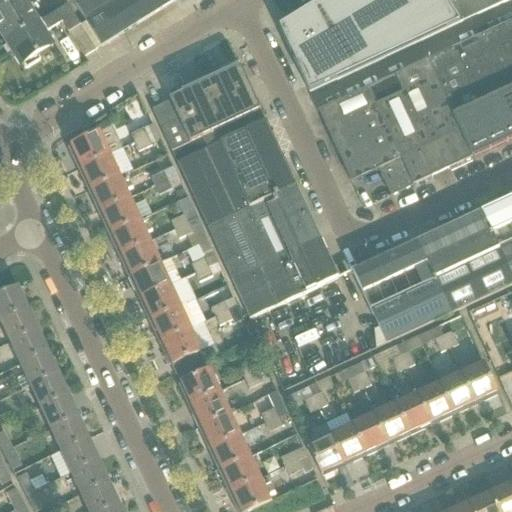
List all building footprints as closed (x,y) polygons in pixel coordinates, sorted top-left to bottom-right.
[(21,0),(0,13),(0,34),(6,44),(37,25),(22,0),(21,0)] [(0,0),(0,13),(21,0),(0,0)] [(71,0),(90,31),(101,48),(138,25),(122,0),(71,0)] [(122,0),(138,25),(175,2),(174,0),(122,0)] [(327,0),(298,18),(280,30),(307,89),(310,95),(322,89),(411,48),(459,25),(448,6),(444,0),(327,0)] [(499,0),(458,0),(448,6),(459,25),(503,5),(499,0)] [(44,35),(47,33),(63,23),(57,12),(37,25),(6,44),(23,72),(25,71),(24,70),(39,61),(37,58),(51,50),(51,51),(53,50),(44,35)] [(511,22),(427,62),(472,160),(511,141),(511,22)] [(68,33),(84,59),(96,52),(81,26),(68,33)] [(472,160),(427,62),(318,113),(319,114),(320,113),(352,181),(351,182),(352,184),(378,171),(391,198),(472,160)] [(260,111),(240,68),(169,101),(170,103),(152,111),(171,153),(260,111)] [(260,111),(171,153),(207,230),(296,189),(293,183),(292,184),(264,125),(266,124),(265,123),(260,111)] [(70,148),(67,150),(74,164),(77,162),(81,170),(122,150),(112,128),(100,133),(70,147),(70,148)] [(131,136),(134,144),(148,138),(144,130),(131,136)] [(148,138),(134,144),(139,153),(152,147),(148,138)] [(84,177),(81,178),(87,193),(120,178),(132,172),(122,150),(81,170),(84,177)] [(173,170),(164,174),(167,182),(177,178),(173,170)] [(164,174),(151,180),(155,188),(167,182),(164,174)] [(98,206),(101,213),(131,200),(120,178),(87,193),(94,207),(98,206)] [(167,182),(155,188),(159,197),(172,191),(167,182)] [(207,230),(231,282),(320,241),(320,240),(318,241),(297,195),(299,194),(296,189),(207,230)] [(101,222),(108,237),(141,221),(131,200),(101,213),(105,221),(101,222)] [(484,214),(481,216),(511,281),(511,201),(489,212),(489,210),(483,213),(484,214)] [(419,243),(416,244),(450,317),(511,287),(511,281),(481,216),(420,244),(419,243)] [(171,223),(175,232),(188,226),(184,217),(171,223)] [(118,249),(121,257),(151,243),(141,221),(108,237),(114,251),(118,249)] [(188,226),(175,232),(179,241),(186,238),(192,250),(207,243),(201,231),(192,235),(188,226)] [(320,241),(231,282),(249,320),(338,279),(337,277),(335,278),(319,244),(321,243),(320,241)] [(121,265),(128,280),(161,265),(151,243),(121,257),(125,264),(121,265)] [(450,317),(416,244),(414,245),(414,247),(355,274),(355,273),(353,274),(379,329),(387,346),(450,317)] [(161,265),(128,280),(135,295),(138,293),(141,300),(171,286),(181,282),(171,260),(161,265)] [(191,267),(195,275),(208,269),(205,261),(191,267)] [(208,269),(195,275),(199,284),(213,278),(208,269)] [(142,309),(148,323),(181,308),(171,286),(141,300),(145,307),(142,309)] [(0,296),(0,322),(0,323),(27,311),(17,288),(0,296)] [(181,308),(148,323),(155,338),(158,336),(161,344),(191,330),(203,324),(205,324),(195,302),(181,308)] [(212,310),(216,319),(229,312),(225,304),(212,310)] [(229,312),(216,319),(220,328),(233,322),(235,326),(243,322),(237,309),(229,312)] [(0,323),(10,345),(38,332),(27,311),(0,323)] [(191,330),(161,344),(165,351),(162,353),(168,367),(171,366),(189,358),(202,352),(214,347),(203,324),(191,330)] [(418,338),(422,347),(433,341),(443,336),(439,328),(418,338)] [(379,329),(373,332),(375,351),(387,346),(379,329)] [(10,345),(20,367),(48,354),(38,332),(10,345)] [(451,333),(443,336),(449,350),(457,346),(451,333)] [(449,350),(443,336),(433,341),(440,354),(449,350)] [(422,347),(418,338),(403,345),(407,354),(422,347)] [(403,345),(396,348),(400,357),(406,370),(413,366),(407,354),(407,353),(403,345)] [(189,358),(171,366),(176,376),(218,356),(214,347),(202,352),(189,358)] [(393,368),(390,362),(400,357),(396,348),(373,359),(377,368),(380,374),(393,368)] [(24,374),(31,389),(58,376),(48,354),(20,367),(24,374)] [(400,357),(390,362),(393,368),(396,375),(406,370),(400,357)] [(373,359),(365,363),(367,369),(371,370),(377,368),(373,359)] [(352,369),(356,377),(363,373),(371,370),(367,369),(365,363),(352,369)] [(483,364),(461,375),(475,404),(482,400),(484,404),(497,397),(496,395),(497,394),(483,364)] [(241,373),(245,382),(258,376),(254,367),(241,373)] [(338,385),(346,382),(356,377),(352,369),(335,377),(338,385)] [(188,400),(191,407),(221,393),(210,371),(180,385),(181,386),(178,388),(184,401),(188,400)] [(363,373),(356,377),(362,390),(370,387),(363,373)] [(22,392),(31,389),(24,374),(16,378),(22,392)] [(461,375),(439,385),(454,418),(469,411),(467,407),(475,404),(461,375)] [(31,389),(41,410),(68,398),(58,376),(31,389)] [(258,376),(245,382),(249,391),(262,385),(258,376)] [(362,390),(356,377),(346,382),(352,395),(362,390)] [(316,385),(320,394),(334,387),(330,378),(316,385)] [(316,385),(309,389),(313,397),(319,410),(326,407),(320,394),(316,385)] [(439,385),(418,395),(431,424),(439,421),(440,424),(454,418),(439,385)] [(290,408),(303,402),(313,397),(309,389),(286,399),(290,408)] [(191,416),(198,430),(231,415),(221,393),(191,407),(195,415),(191,416)] [(274,410),(260,416),(264,426),(287,416),(277,393),(268,397),(274,410)] [(418,395),(396,405),(411,438),(425,431),(424,428),(431,424),(418,395)] [(319,410),(312,397),(303,402),(309,415),(319,410)] [(41,410),(51,432),(78,420),(68,398),(41,410)] [(396,405),(374,415),(387,445),(395,441),(396,444),(411,438),(396,405)] [(325,424),(330,435),(352,425),(347,414),(325,424)] [(208,443),(211,450),(241,437),(231,415),(198,430),(205,445),(208,443)] [(374,415),(352,425),(367,458),(382,452),(380,448),(387,445),(374,415)] [(287,416),(264,426),(268,434),(290,423),(287,416)] [(51,432),(61,454),(88,441),(78,420),(51,432)] [(310,431),(311,444),(330,435),(325,424),(310,431)] [(352,425),(330,435),(344,465),(351,461),(353,465),(367,458),(352,425)] [(3,434),(0,435),(0,450),(3,455),(11,450),(3,434)] [(344,465),(330,435),(311,444),(307,446),(321,476),(323,475),(324,478),(338,472),(337,468),(344,465)] [(211,459),(218,473),(251,458),(241,437),(211,450),(215,457),(211,459)] [(61,454),(71,476),(98,463),(88,441),(61,454)] [(11,450),(3,455),(12,473),(21,468),(11,450)] [(71,476),(61,454),(50,459),(60,481),(71,476)] [(281,460),(285,469),(299,463),(295,454),(281,460)] [(228,486),(232,494),(261,480),(251,458),(218,473),(225,488),(228,486)] [(299,463),(285,469),(289,478),(303,472),(304,475),(312,471),(307,459),(299,463)] [(71,476),(81,498),(108,485),(98,463),(71,476)] [(1,465),(0,465),(0,484),(2,488),(10,483),(1,465)] [(28,482),(34,493),(47,486),(41,475),(28,482)] [(25,477),(17,481),(25,498),(34,493),(28,482),(25,477)] [(261,480),(232,494),(235,501),(232,503),(235,511),(251,511),(271,503),(261,480)] [(81,498),(87,511),(106,511),(118,507),(108,485),(81,498)] [(503,486),(489,492),(497,511),(511,511),(511,485),(511,486),(505,489),(503,486)] [(15,492),(7,496),(15,511),(23,508),(15,492)] [(476,502),(468,506),(471,511),(497,511),(489,492),(474,499),(476,502)] [(34,493),(25,498),(33,511),(41,511),(43,511),(34,493)]
